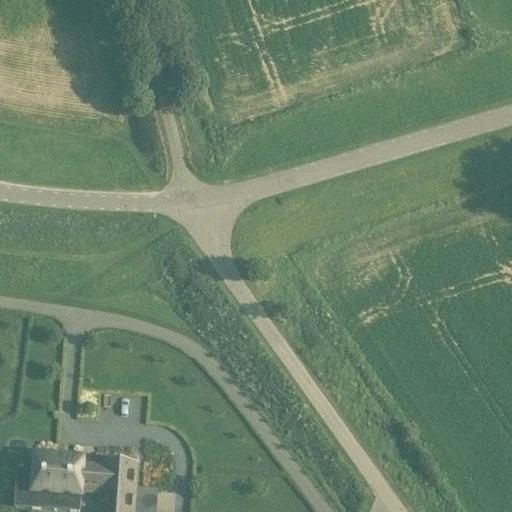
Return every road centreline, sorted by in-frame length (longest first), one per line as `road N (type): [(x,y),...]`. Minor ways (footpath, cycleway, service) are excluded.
road 1 (unclassified): [(396,511),(251,309),(193,207)]
road 2 (unclassified): [(511,116),(193,207)]
road 3 (unclassified): [(193,207),(0,192)]
